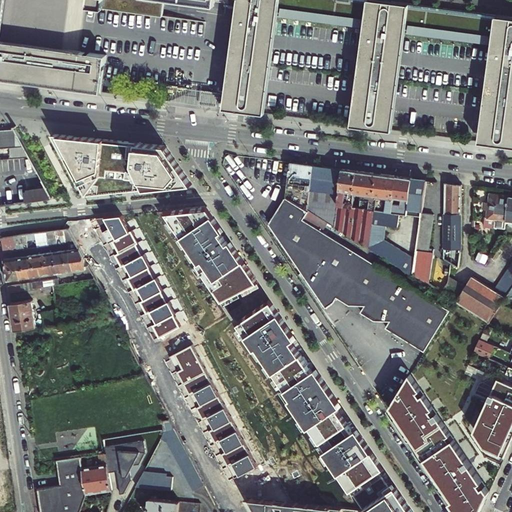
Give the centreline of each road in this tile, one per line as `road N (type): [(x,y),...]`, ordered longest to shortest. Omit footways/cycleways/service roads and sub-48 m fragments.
road 1 (residential): [(222,193),(437,511)]
road 2 (residential): [(511,172),(196,129)]
road 3 (residential): [(0,220),(222,193)]
road 4 (residential): [(196,129),(0,102)]
road 5 (residential): [(27,511),(0,331)]
road 6 (unknown): [(220,46),(91,30)]
road 7 (unknown): [(220,46),(215,75),(118,57)]
